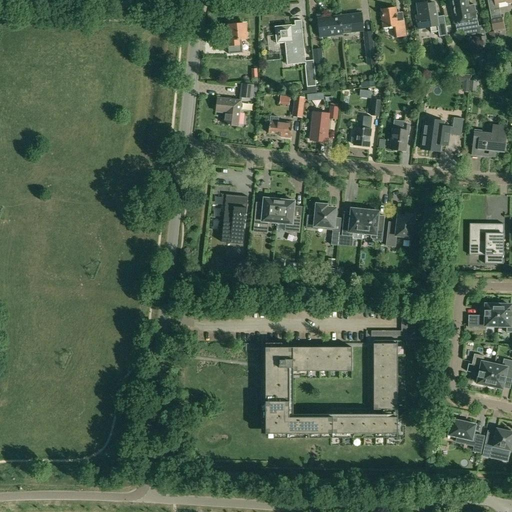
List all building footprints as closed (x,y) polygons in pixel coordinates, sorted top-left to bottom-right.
[(452,0),(453,9),(452,9),(453,18),(455,31),(463,30),(464,33),(468,36),(478,34),(478,37),(486,36),(484,25),(477,26),(475,14),(477,11),(475,10),(474,5),(467,6),(466,0),(452,0)] [(511,0),(487,0),(492,30),(503,28),(502,17),(501,18),(498,5),(497,3),(507,1),(507,3),(511,2),(511,0)] [(417,17),(419,29),(431,27),(432,33),(440,31),(441,36),(449,35),(445,17),(437,18),(434,3),(427,4),(427,3),(417,5),(419,16),(417,17)] [(403,19),(397,20),(395,7),(381,9),(384,29),(395,27),(396,38),(405,37),(403,19)] [(361,13),(340,16),(341,34),(364,31),(361,13)] [(342,35),(341,34),(340,16),(317,18),(320,37),(342,35)] [(287,65),(305,63),(306,63),(305,61),(301,20),(294,21),(295,25),(292,25),(275,27),(276,43),(285,43),(287,65)] [(228,23),(230,40),(230,46),(240,45),(239,39),(246,38),(245,24),(237,24),(236,22),(228,23)] [(363,33),(365,58),(374,57),(371,32),(363,33)] [(486,36),(478,37),(480,48),(487,47),(486,36)] [(510,55),(500,47),(494,55),(503,63),(510,55)] [(313,50),(314,64),(323,63),(322,48),(313,50)] [(235,62),(247,61),(246,53),(234,54),(235,62)] [(306,63),(305,63),(305,65),(307,87),(315,86),(313,60),(305,61),(306,63)] [(476,91),(477,81),(469,80),(468,90),(476,91)] [(240,97),(252,99),(253,94),(256,94),(257,87),(254,86),(254,85),(241,84),(240,97)] [(404,103),(410,96),(404,91),(398,99),(404,103)] [(296,97),(293,116),(301,117),(304,98),(296,97)] [(216,111),(226,113),(225,125),(238,126),(241,101),(218,98),(216,111)] [(371,116),(379,116),(381,100),(372,99),(371,116)] [(284,100),(283,108),(294,108),(294,101),(284,100)] [(329,114),(313,112),(310,140),(326,142),(329,119),(337,119),(338,107),(330,107),(329,114)] [(269,125),(267,125),(267,130),(268,130),(268,133),(281,135),(280,136),(291,138),(293,123),(278,121),(278,117),(270,116),(270,122),(269,122),(269,125)] [(453,128),(443,127),(444,122),(435,121),(434,125),(424,124),(420,149),(440,152),(441,144),(448,145),(449,135),(461,136),(463,119),(454,118),(453,128)] [(394,130),(393,130),(391,149),(404,151),(406,136),(409,136),(410,126),(404,125),(405,122),(395,121),(394,130)] [(352,142),(354,143),(353,145),(369,147),(371,129),(370,129),(371,123),(365,123),(365,129),(356,128),(354,137),(352,137),(352,142)] [(474,130),(471,155),(494,158),(495,150),(503,152),(506,127),(493,125),(491,134),(482,133),(482,131),(474,130)] [(221,242),(243,244),(248,197),(226,195),(221,242)] [(256,208),(254,231),(267,233),(268,222),(277,223),(279,200),(277,200),(277,197),(271,197),(271,199),(264,198),(263,209),(256,208)] [(277,223),(286,223),(285,231),(299,232),(301,217),(293,216),(294,201),(288,201),(288,198),(282,198),(282,200),(279,200),(277,223)] [(308,215),(306,227),(315,228),(315,226),(333,227),(333,228),(335,209),(326,208),(327,205),(317,204),(315,216),(308,215)] [(342,235),(353,236),(353,238),(362,239),(365,207),(357,207),(356,209),(351,208),(349,221),(343,220),(342,235)] [(362,233),(371,234),(371,237),(372,239),(375,239),(375,241),(382,242),(384,226),(377,225),(379,211),(373,210),(373,208),(365,207),(362,233)] [(386,246),(395,247),(396,235),(411,237),(412,231),(414,232),(415,223),(413,223),(414,215),(406,214),(405,216),(398,215),(397,223),(389,222),(386,246)] [(469,255),(485,255),(485,264),(504,264),(504,224),(470,224),(469,255)] [(338,245),(340,232),(336,232),(333,231),(331,244),(338,245)] [(469,327),(486,328),(486,326),(498,326),(498,304),(490,304),(490,305),(486,305),(486,311),(485,311),(485,316),(469,315),(469,327)] [(498,326),(507,326),(507,333),(511,332),(511,314),(511,311),(511,306),(506,305),(506,304),(498,304),(498,326)] [(406,336),(406,311),(401,311),(401,330),(371,330),(371,336),(406,336)] [(374,341),(374,410),(397,410),(397,341),(374,341)] [(352,347),(271,347),(271,370),(265,370),(265,438),(331,438),(331,414),(289,414),(289,371),(352,371),(352,347)] [(467,371),(479,374),(478,377),(479,377),(478,383),(482,384),(482,385),(490,387),(494,365),(483,363),(484,356),(474,354),(472,365),(469,364),(467,371)] [(490,387),(497,389),(498,387),(502,388),(503,382),(504,383),(506,377),(511,378),(511,360),(508,360),(506,368),(495,365),(490,387)] [(331,414),(331,438),(397,438),(397,414),(331,414)] [(452,419),(448,435),(468,439),(466,444),(475,446),(473,451),(481,453),(485,437),(477,435),(477,436),(473,435),(476,424),(452,419)] [(486,440),(483,456),(491,458),(494,446),(501,448),(500,453),(509,455),(511,442),(511,432),(497,429),(494,442),(486,440)]
